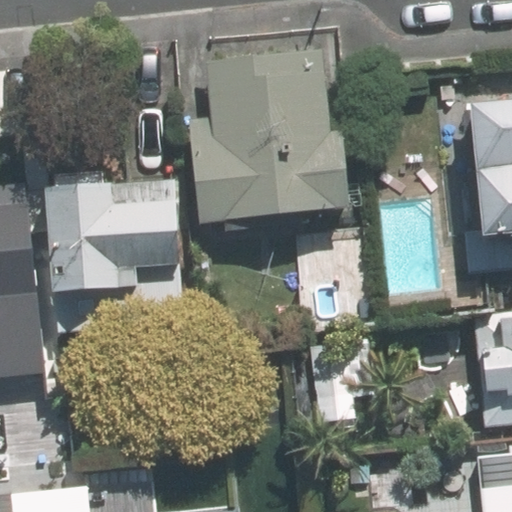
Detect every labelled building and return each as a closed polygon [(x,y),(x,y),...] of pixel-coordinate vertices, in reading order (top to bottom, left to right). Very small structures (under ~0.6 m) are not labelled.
[(318,46),(200,57),(206,112),(186,115),(197,218),(349,203),(342,134),(327,135),(318,46)] [(511,99),(448,106),(465,268),(475,266),(511,262),(511,99)] [(178,174),(53,185),(67,321),(191,309),(178,174)] [(0,363),(37,360),(20,177),(0,178),(0,363)] [(511,312),(476,315),(486,425),(511,422),(511,312)] [(361,397),(359,340),(323,341),(326,399),(361,397)] [(511,511),(511,452),(474,456),(478,511),(511,511)] [(0,511),(12,511),(11,496),(0,497),(0,511)]
